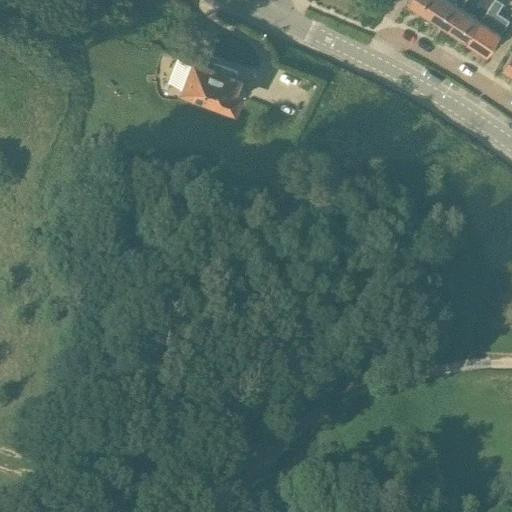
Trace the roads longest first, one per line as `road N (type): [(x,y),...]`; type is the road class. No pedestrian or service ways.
road 1 (track): [(511,361),(415,367),(292,417)]
road 2 (residential): [(511,105),(400,38),(371,59)]
road 3 (tertiary): [(511,144),(371,59)]
